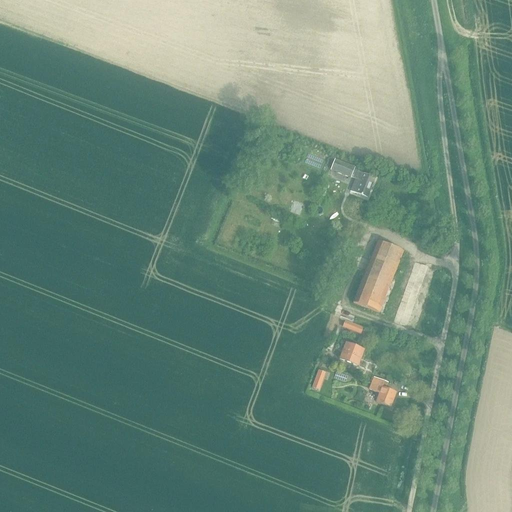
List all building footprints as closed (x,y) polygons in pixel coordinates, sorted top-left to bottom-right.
[(348,172),(357,174),(358,167),(328,160),(327,168),(348,173),(348,172)] [(350,192),(368,199),(376,180),(358,173),(350,192)] [(353,303),(379,313),(402,253),(376,242),(353,303)] [(329,294),(339,298),(345,282),(335,279),(329,294)] [(357,325),(355,331),(360,333),(363,327),(357,325)] [(340,360),(359,367),(365,352),(346,344),(340,360)] [(322,378),(316,376),(313,386),(318,388),(322,378)] [(376,402),(389,407),(395,393),(384,389),(387,383),(375,378),(370,389),(379,393),(376,402)]
